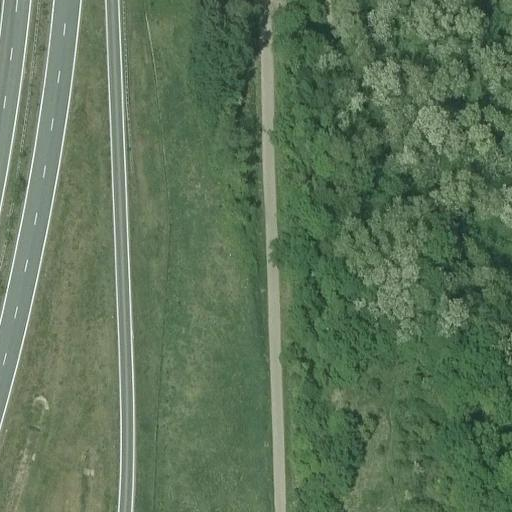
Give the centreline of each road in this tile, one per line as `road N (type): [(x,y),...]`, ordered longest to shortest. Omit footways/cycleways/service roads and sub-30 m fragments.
road 1 (trunk): [(124,511),(127,390),(111,0)]
road 2 (trunk): [(0,375),(40,194),(67,0)]
road 3 (trunk): [(15,0),(0,128)]
